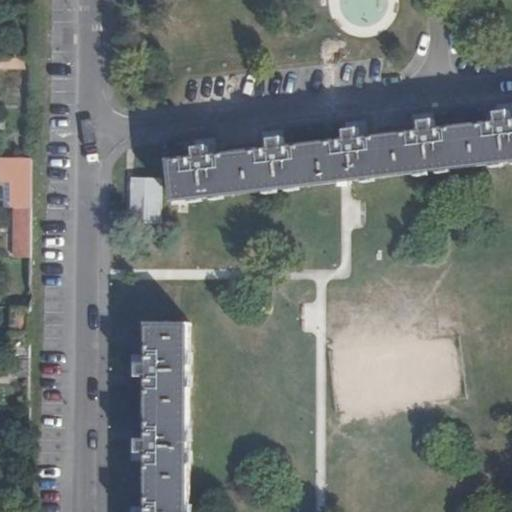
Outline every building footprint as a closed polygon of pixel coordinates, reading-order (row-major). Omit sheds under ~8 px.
[(1,70),(33,69),(33,59),(1,59),(1,70)] [(498,116),(500,123),(506,164),(511,163),(511,116),(511,114),(498,116)] [(443,171),(438,131),(437,131),(436,123),(425,125),(426,132),(363,139),(361,132),(349,133),(349,140),(356,181),(443,171)] [(506,164),(500,123),(438,131),(443,171),(506,164)] [(356,181),(349,140),(286,148),(292,188),(356,181)] [(292,188),(286,148),(284,141),(274,142),(275,149),(211,157),(210,150),(198,151),(198,158),(205,198),(292,188)] [(205,198),(198,158),(182,160),(188,201),(205,199),(205,198)] [(188,201),(182,160),(173,161),(178,202),(188,201)] [(167,179),(135,177),(133,219),(165,220),(167,179)] [(20,207),(32,208),(33,182),(20,182),(20,207)] [(0,216),(15,216),(14,258),(32,258),(32,208),(20,207),(0,207),(0,216)] [(32,308),(17,308),(17,335),(32,336),(32,308)] [(150,377),(192,378),(192,326),(150,325),(150,366),(143,366),(142,377),(150,377)] [(150,442),(192,443),(192,378),(150,377),(150,442)] [(191,511),(192,443),(150,442),(143,441),(142,452),(150,452),(150,511),(191,511)]
